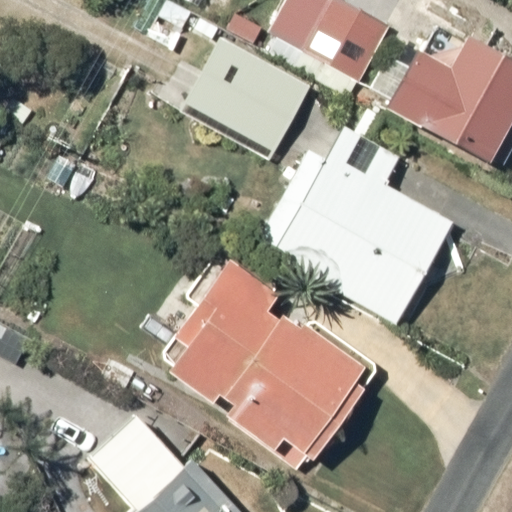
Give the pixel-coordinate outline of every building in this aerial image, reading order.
[(385,27),(334,0),(280,0),(262,35),(354,85),(385,27)] [(369,106),(481,160),(498,168),(511,138),(511,121),(502,116),(511,95),(511,62),(413,15),(369,106)] [(304,86),(212,36),(172,111),(264,161),(304,86)] [(393,157),(373,145),(356,174),(304,144),(248,242),(388,322),(444,223),(378,185),(393,157)] [(0,264),(19,228),(0,218),(0,264)] [(298,461),(363,359),(300,319),(297,324),(262,302),(269,291),(202,249),(152,327),(167,337),(149,366),(201,399),(205,392),(219,401),(215,407),(211,413),(264,447),(268,441),(298,461)] [(227,511),(175,455),(170,459),(124,408),(75,452),(118,500),(113,511),(227,511)]
